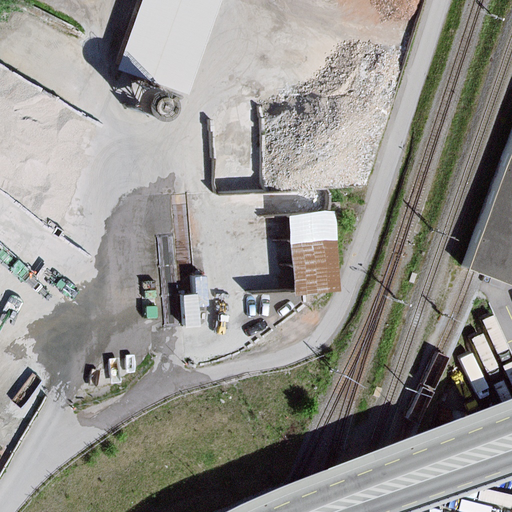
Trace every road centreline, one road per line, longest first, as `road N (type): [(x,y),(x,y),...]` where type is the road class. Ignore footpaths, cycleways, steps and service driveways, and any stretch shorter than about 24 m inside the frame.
road 1 (unclassified): [(2,511),(56,448),(154,387),(284,354),(327,325),(353,275),(440,0)]
road 2 (tertiary): [(334,511),(511,444)]
